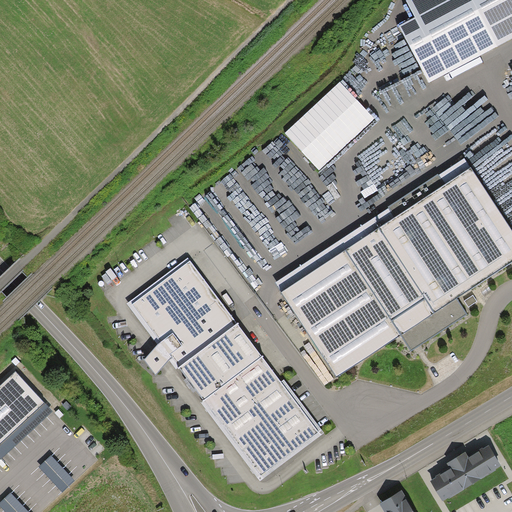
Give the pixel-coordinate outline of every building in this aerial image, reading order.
[(496,41),(474,0),(408,0),(416,13),(396,23),(426,78),(496,41)] [(511,0),(474,0),(496,41),(511,32),(511,0)] [(342,83),(285,135),(319,173),(377,122),(342,83)] [(457,298),(511,261),(511,231),(471,169),(429,196),(282,293),(338,377),(400,336),(411,352),(468,315),(457,298)] [(178,362),(235,319),(190,259),(133,302),(162,340),(173,355),(178,362)] [(203,397),(261,353),(235,319),(178,362),(185,372),(181,375),(192,388),(195,386),(203,397)] [(173,355),(162,340),(144,359),(156,374),(173,355)] [(261,353),(203,397),(259,471),(318,428),(285,384),(261,353)] [(0,385),(0,442),(44,402),(15,372),(0,385)] [(456,467),(434,480),(446,500),(502,466),(490,447),(470,459),(468,454),(453,463),(456,467)] [(54,457),(41,469),(65,494),(78,483),(54,457)] [(414,511),(403,492),(383,503),(388,511),(414,511)] [(29,511),(13,495),(1,506),(6,511),(29,511)] [(75,505),(74,504),(65,500),(64,501),(69,508),(71,509),(75,505)]
